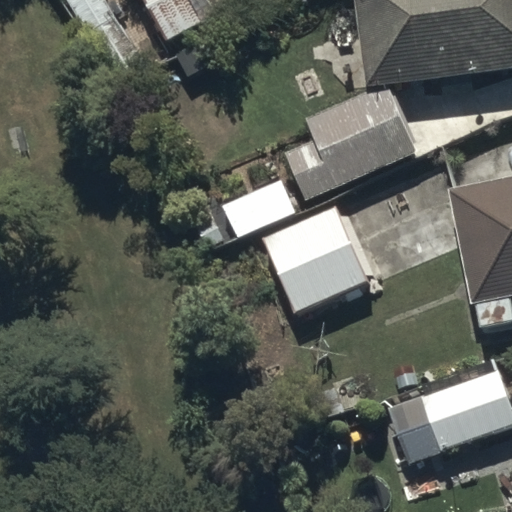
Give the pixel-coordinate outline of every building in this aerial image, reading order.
[(138,50),(106,0),(69,0),(111,67),(138,50)] [(261,6),(257,0),(150,0),(178,51),(261,6)] [(511,0),(358,0),(369,87),(511,69),(511,0)] [(311,205),(424,157),(394,86),(311,121),(321,144),(290,157),(311,205)] [(511,176),(452,189),(481,331),(511,324),(511,176)] [(345,217),(339,205),(265,240),(301,315),(375,281),(372,274),(381,270),(354,213),(345,217)] [(511,396),(503,370),(421,399),(442,459),(511,435),(511,396)]
